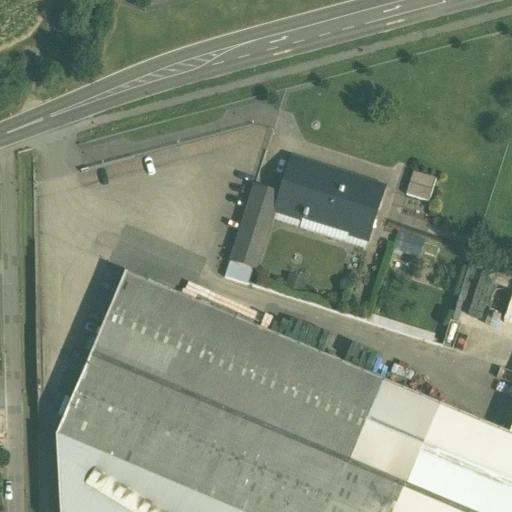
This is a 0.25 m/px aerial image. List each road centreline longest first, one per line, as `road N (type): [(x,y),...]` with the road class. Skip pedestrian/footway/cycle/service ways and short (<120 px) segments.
road 1 (secondary): [(15,131),(272,45),(453,0)]
road 2 (residential): [(14,511),(7,153),(15,131)]
road 3 (track): [(15,131),(62,0)]
